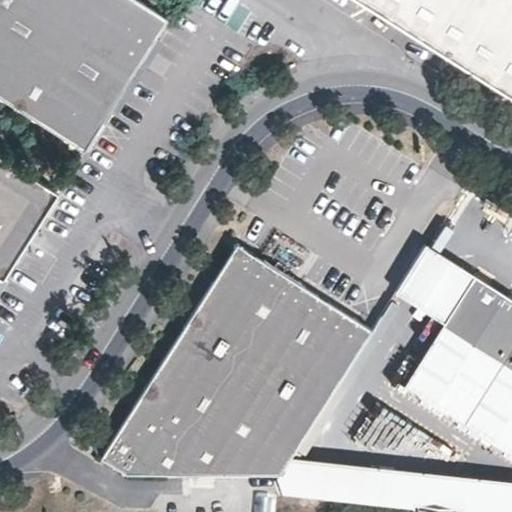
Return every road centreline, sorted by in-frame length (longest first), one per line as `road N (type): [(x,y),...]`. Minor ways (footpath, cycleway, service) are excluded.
road 1 (unclassified): [(511,154),(386,85),(342,83),(300,94),(264,116),(228,154),(59,420),(0,465)]
road 2 (unknown): [(0,468),(134,501),(254,499),(287,486),(363,376),(511,466)]
